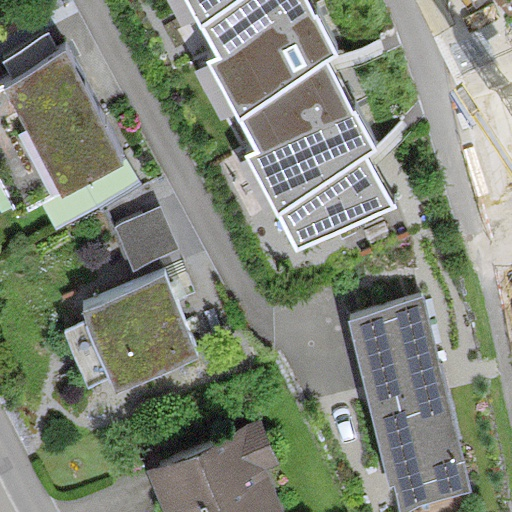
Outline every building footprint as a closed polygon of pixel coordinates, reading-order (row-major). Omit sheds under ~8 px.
[(197,0),(219,41),(209,43),(259,135),(249,138),(300,230),(393,194),(371,148),(367,139),(378,131),(336,54),(330,43),(342,36),(321,0),(197,0)] [(7,67),(0,70),(0,167),(17,199),(124,142),(74,48),(67,34),(6,66),(7,67)] [(162,200),(116,219),(133,259),(179,241),(162,200)] [(166,263),(84,296),(117,377),(198,345),(175,286),(166,263)] [(426,286),(352,305),(400,501),(477,482),(426,286)] [(262,411),(148,456),(170,511),(287,511),(268,462),(280,457),(262,411)]
